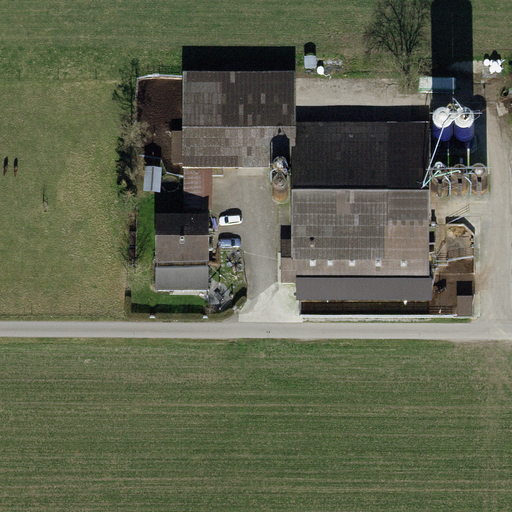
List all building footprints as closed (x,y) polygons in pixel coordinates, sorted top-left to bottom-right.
[(210,165),(293,164),(293,126),(293,83),(188,83),(188,212),(210,212),(210,165)] [(293,164),(293,174),(389,174),(389,158),(430,158),(430,127),(293,126),(293,164)] [(438,159),(441,159),(445,159),(447,157),(449,154),(450,150),(449,147),(447,144),(444,142),(441,142),(437,142),(434,144),(432,147),(432,151),(433,154),(435,157),(438,159)] [(457,161),(461,162),(464,161),(467,159),(469,156),(469,153),(469,149),(467,146),(464,145),(460,144),(457,145),(454,147),(452,150),(451,153),(452,157),(454,159),(457,161)] [(430,283),(430,158),(389,158),(389,174),(293,174),(293,253),(285,253),(285,282),(430,283)] [(277,189),(280,190),(283,189),(286,187),(288,184),(288,181),(287,178),(285,175),(283,174),(280,173),(276,174),(274,176),(272,179),(272,182),(272,185),(274,187),(277,189)] [(162,176),(143,176),(143,202),(161,202),(162,176)] [(457,199),(461,200),(464,199),(467,197),(469,194),(469,191),(469,187),(466,184),(464,183),(460,182),(457,183),(454,185),(452,188),(451,191),(452,195),(454,197),(457,199)] [(476,200),(480,200),(483,199),(486,197),(488,194),(488,191),(487,187),(485,185),(482,183),(479,182),(475,183),(473,185),(471,188),(470,192),(471,195),(473,198),(476,200)] [(437,200),(440,201),(444,200),(446,198),(448,195),(449,191),(448,188),(446,185),(443,183),(440,183),(436,184),(433,186),(432,189),(431,192),(432,195),(434,198),(437,200)] [(277,206),(281,207),(284,206),(286,204),(288,202),(288,199),(288,196),(286,193),(283,191),(280,191),(277,192),(274,193),(273,196),(272,199),(273,202),(275,205),(277,206)] [(209,225),(158,225),(158,291),(209,291),(209,225)]
